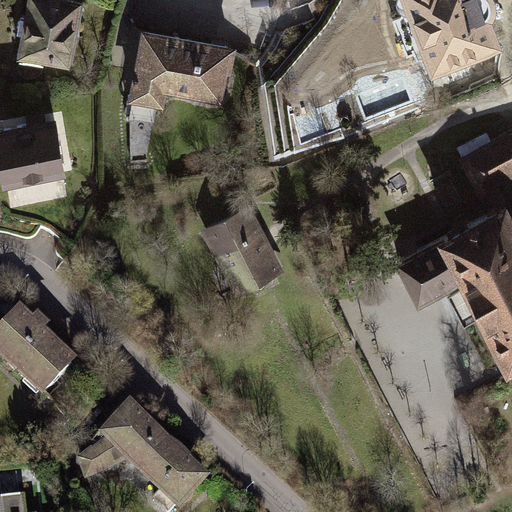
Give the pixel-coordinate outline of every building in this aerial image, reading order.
[(29,0),(27,14),(21,13),(18,30),(24,31),(20,52),(23,53),(22,57),(26,60),(41,63),(42,55),(72,60),(82,2),(76,1),(76,0),(29,0)] [(432,78),(506,49),(494,20),(496,16),(499,11),(498,3),(497,0),(396,0),(396,1),(397,6),(400,11),(403,13),(398,17),(413,55),(421,51),(432,78)] [(228,44),(145,28),(132,94),(159,99),(162,83),(218,94),(228,44)] [(17,127),(0,130),(0,136),(2,150),(0,149),(0,174),(2,176),(59,166),(51,121),(44,122),(43,119),(16,124),(17,127)] [(488,213),(507,203),(498,186),(511,178),(511,129),(459,157),(488,213)] [(509,377),(511,375),(511,212),(507,203),(488,213),(395,262),(419,307),(460,285),(509,377)] [(252,205),(204,230),(237,295),(286,270),(252,205)] [(0,327),(0,354),(43,395),(71,364),(40,335),(46,328),(37,319),(30,326),(12,310),(6,316),(12,321),(7,327),(0,327)] [(134,408),(102,442),(106,445),(127,465),(177,511),(187,511),(216,482),(177,445),(172,443),(134,408)] [(127,465),(106,445),(80,463),(87,484),(127,465)] [(24,511),(23,499),(0,501),(0,511),(24,511)]
